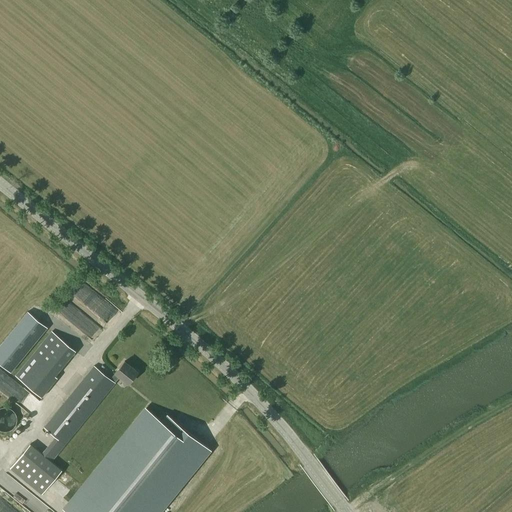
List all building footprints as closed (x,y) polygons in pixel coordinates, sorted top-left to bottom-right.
[(0,345),(0,362),(11,372),(47,328),(28,312),(0,345)] [(51,331),(14,375),(38,395),(75,351),(51,331)] [(138,372),(125,361),(110,379),(115,383),(120,377),(128,383),(138,372)] [(110,379),(94,366),(44,427),(56,437),(42,453),(30,444),(10,468),(41,494),(62,470),(51,461),(115,383),(110,379)] [(0,390),(28,412),(39,398),(0,368),(0,390)] [(6,431),(8,431),(9,430),(10,430),(11,429),(12,429),(13,428),(14,427),(15,426),(16,425),(16,423),(17,422),(17,421),(17,420),(17,418),(17,417),(17,416),(16,415),(16,414),(15,412),(14,411),(13,411),(12,410),(11,409),(10,408),(9,408),(8,408),(6,407),(5,407),(4,407),(3,408),(1,408),(0,408),(0,429),(0,430),(1,430),(3,431),(4,431),(5,431),(6,431)] [(146,408),(64,508),(68,511),(158,511),(210,450),(167,415),(162,421),(146,408)]
